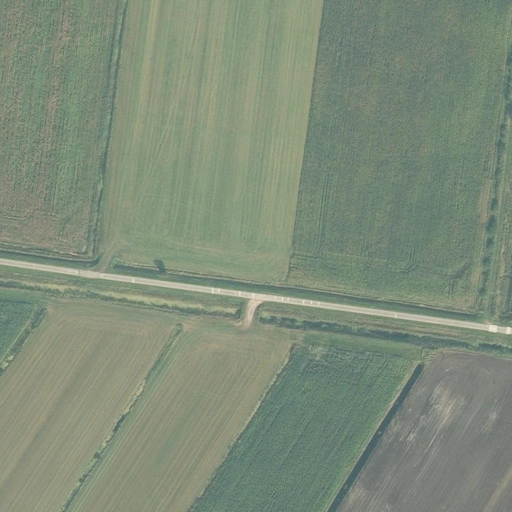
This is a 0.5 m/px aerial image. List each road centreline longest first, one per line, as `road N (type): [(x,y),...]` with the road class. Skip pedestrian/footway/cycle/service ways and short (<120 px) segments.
road 1 (unclassified): [(511,332),(0,261)]
road 2 (track): [(485,329),(511,106)]
